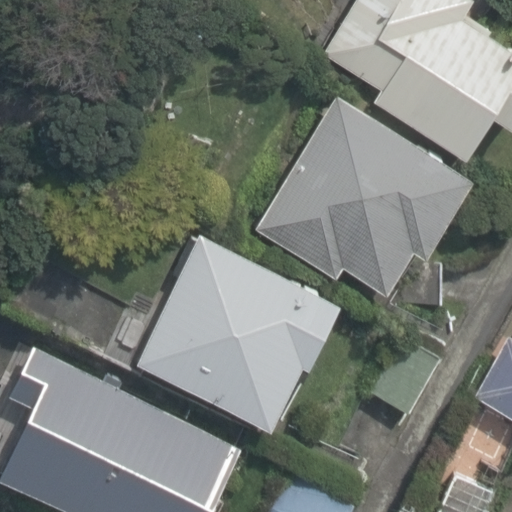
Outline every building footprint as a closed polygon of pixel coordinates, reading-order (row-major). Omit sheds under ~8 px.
[(358,0),(330,49),(386,82),(378,96),(475,152),(498,112),(511,120),(511,37),(463,9),(468,0),(358,0)] [(339,92),(261,221),(343,272),(351,260),(390,284),(415,241),(427,247),(474,171),(339,92)] [(343,300),(201,231),(140,358),(277,426),(343,300)] [(511,340),(503,336),(468,398),(511,424),(511,340)] [(211,511),(245,443),(31,343),(14,392),(33,403),(0,472),(77,511),(211,511)] [(364,511),(268,480),(256,511),(364,511)]
